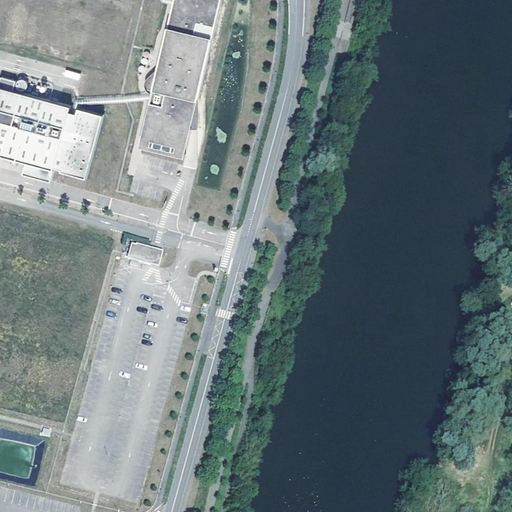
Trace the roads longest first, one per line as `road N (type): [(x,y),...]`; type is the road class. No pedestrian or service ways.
road 1 (unclassified): [(171,511),(279,116),(296,0)]
road 2 (track): [(511,391),(484,511)]
